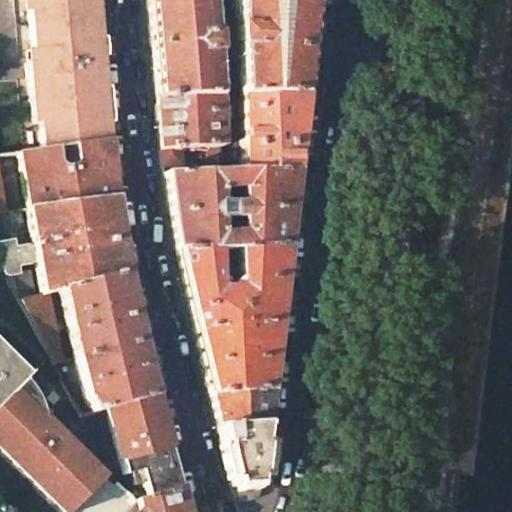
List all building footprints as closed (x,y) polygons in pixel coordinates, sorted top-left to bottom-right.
[(19,0),(20,4),(26,4),(28,15),(31,53),(32,66),(26,66),(30,109),(36,108),(38,127),(40,153),(57,149),(73,147),(104,142),(102,110),(105,110),(102,72),(100,56),(97,56),(91,0),(19,0)] [(91,0),(97,56),(100,56),(95,0),(91,0)] [(146,0),(150,47),(154,98),(219,96),(211,0),(146,0)] [(307,45),(312,0),(233,0),(238,95),(301,93),(307,45)] [(301,93),(238,95),(239,173),(292,172),(297,133),(301,93)] [(219,96),(154,98),(156,120),(158,151),(179,149),(207,148),(221,147),(220,120),(219,105),(219,96)] [(232,105),(219,105),(220,120),(233,119),(232,105)] [(38,127),(36,108),(30,109),(32,127),(38,127)] [(40,153),(16,157),(25,210),(113,199),(110,165),(107,141),(104,142),(73,147),(76,161),(73,167),(64,169),(58,159),(57,149),(40,153)] [(221,147),(207,148),(209,174),(222,173),(221,147)] [(179,149),(158,151),(160,167),(180,166),(179,149)] [(239,173),(227,173),(227,191),(238,191),(237,205),(228,205),(228,221),(238,220),(238,234),(228,234),(229,249),(235,249),(284,247),(288,209),(292,172),(239,173)] [(209,174),(161,175),(166,214),(173,252),(214,250),(229,249),(228,234),(218,235),(218,221),(228,221),(228,205),(217,205),(217,191),(227,191),(227,173),(222,173),(209,174)] [(113,199),(25,210),(40,295),(45,294),(56,291),(125,274),(118,238),(115,219),(113,199)] [(2,213),(0,213),(0,235),(14,233),(10,212),(2,213)] [(12,241),(0,242),(0,266),(10,286),(18,300),(33,297),(28,270),(18,273),(12,241)] [(214,250),(173,252),(179,281),(186,311),(197,353),(207,395),(267,391),(275,319),(284,247),(235,249),(236,278),(231,282),(232,288),(222,289),(222,282),(215,279),(214,250)] [(125,274),(56,291),(72,359),(140,341),(133,308),(125,274)] [(33,297),(18,300),(25,314),(52,363),(62,361),(45,294),(40,295),(33,297)] [(140,341),(72,359),(82,399),(90,413),(105,408),(154,396),(147,368),(140,341)] [(28,373),(0,345),(0,454),(48,503),(82,469),(36,422),(35,412),(33,400),(30,393),(27,385),(23,380),(28,373)] [(215,429),(263,425),(265,409),(267,391),(207,395),(211,412),(215,429)] [(154,396),(105,408),(122,476),(139,471),(146,497),(179,488),(166,440),(154,396)] [(215,429),(230,488),(256,486),(263,425),(215,429)] [(67,511),(96,483),(82,469),(48,503),(57,511),(67,511)] [(96,483),(67,511),(85,511),(109,489),(103,482),(96,483)] [(109,489),(85,511),(138,511),(136,500),(114,484),(109,489)] [(146,497),(136,500),(138,511),(185,511),(179,488),(146,497)]
